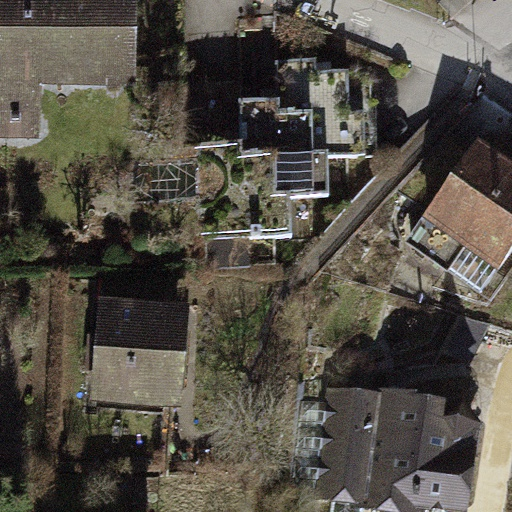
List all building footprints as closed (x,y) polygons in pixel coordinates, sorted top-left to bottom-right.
[(99,0),(3,0),(4,63),(122,64),(122,18),(99,18),(99,0)] [(315,116),(315,160),(368,161),(368,158),(374,158),(372,83),(353,76),(319,76),(319,64),(278,65),(278,104),(278,116),(315,116)] [(245,147),(243,104),(242,85),(184,85),(185,147),(206,147),(245,147)] [(243,104),(245,147),(245,160),(285,160),(315,160),(315,116),(278,116),(278,104),(243,104)] [(479,154),(454,136),(399,194),(434,217),(414,246),(484,295),(511,256),(511,171),(503,166),(511,154),(511,148),(494,136),(479,154)] [(245,147),(206,147),(207,241),(262,240),(262,231),(247,231),(247,201),(285,200),(285,160),(245,160),(245,147)] [(233,325),(135,307),(114,415),(213,433),(233,325)] [(479,416),(342,402),(330,511),(511,511),(511,448),(476,445),(479,416)]
